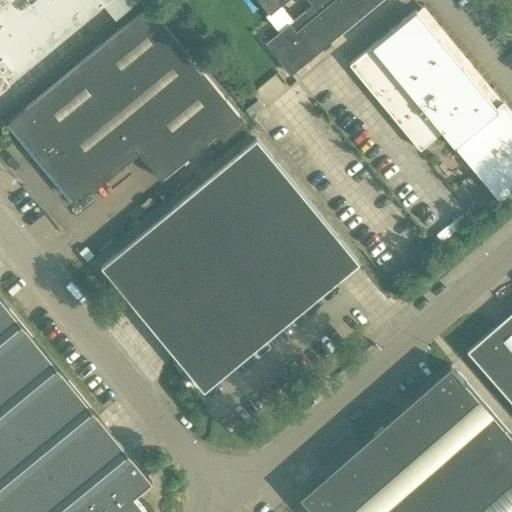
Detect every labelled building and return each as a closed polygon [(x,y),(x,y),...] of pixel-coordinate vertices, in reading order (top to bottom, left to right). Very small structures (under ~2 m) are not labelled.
[(0,0),(0,87),(107,0),(0,0)] [(259,0),(270,12),(283,0),(259,0)] [(380,0),(307,0),(312,4),(266,43),(292,74),(380,0)] [(7,120),(71,198),(133,147),(157,177),(213,130),(223,142),(244,125),(147,6),(7,120)] [(442,130),(498,198),(511,186),(511,114),(488,85),(482,90),(414,7),(370,43),(372,45),(349,64),(419,149),(442,130)] [(98,265),(200,390),(356,262),(254,138),(98,265)] [(106,425),(98,416),(95,418),(0,303),(0,511),(143,511),(130,495),(147,480),(103,427),(106,425)] [(511,308),(466,348),(511,401),(511,308)] [(356,443),(298,494),(308,506),(312,511),(511,511),(511,437),(449,365),(448,364),(435,375),(397,408),(356,443)]
